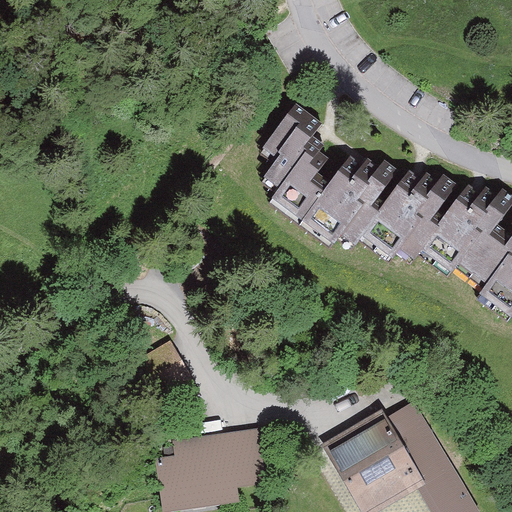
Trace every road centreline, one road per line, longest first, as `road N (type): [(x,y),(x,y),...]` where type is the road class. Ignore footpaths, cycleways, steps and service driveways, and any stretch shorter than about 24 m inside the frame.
road 1 (residential): [(370,407),(329,418),(233,405),(172,308),(150,293),(104,295),(0,366)]
road 2 (residential): [(300,0),(326,57),(356,87),(405,126),(511,172)]
